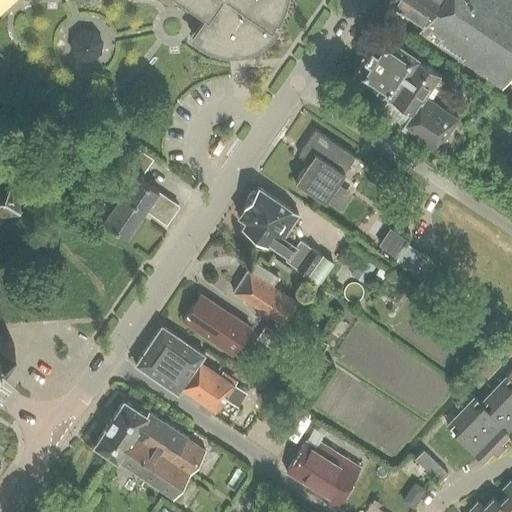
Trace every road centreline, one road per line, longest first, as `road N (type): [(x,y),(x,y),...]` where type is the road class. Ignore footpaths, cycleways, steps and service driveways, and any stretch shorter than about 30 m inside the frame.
road 1 (secondary): [(108,361),(299,87)]
road 2 (residential): [(328,511),(108,361)]
road 3 (residential): [(511,233),(299,87)]
